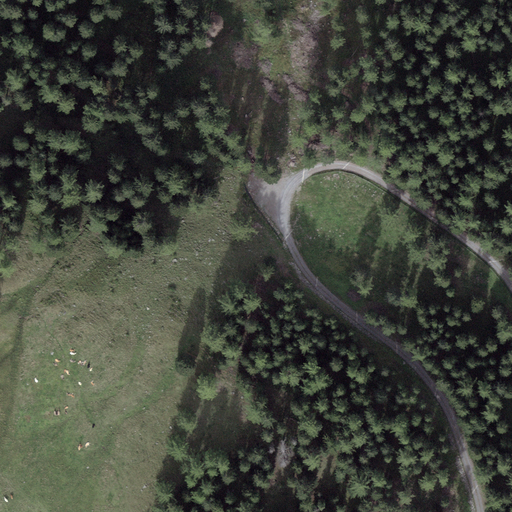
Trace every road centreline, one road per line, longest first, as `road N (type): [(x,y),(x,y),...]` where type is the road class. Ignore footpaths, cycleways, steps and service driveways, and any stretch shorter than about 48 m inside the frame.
road 1 (track): [(353,162),(321,162),(300,176),(286,200),(287,234),(303,260),(441,398),(478,511)]
road 2 (track): [(511,276),(387,175),(353,162)]
